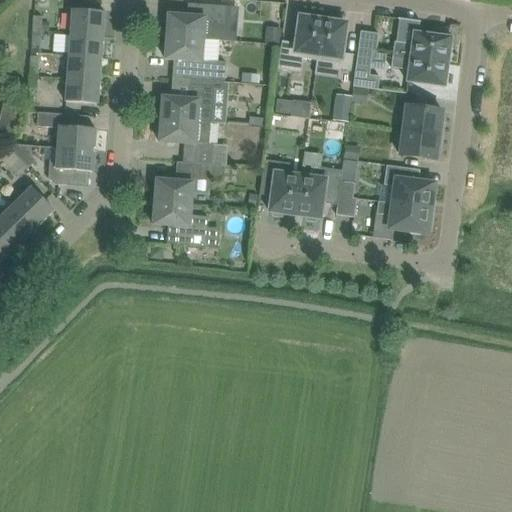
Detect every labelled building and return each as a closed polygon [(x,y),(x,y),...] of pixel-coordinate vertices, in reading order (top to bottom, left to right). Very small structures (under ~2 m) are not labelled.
[(169,15),(167,37),(220,41),(237,42),(239,8),(215,6),(195,4),(194,17),(169,15)] [(72,10),(71,33),(103,36),(105,12),(72,10)] [(34,17),(33,31),(41,31),(42,17),(34,17)] [(317,61),(324,18),(320,17),(318,17),(315,17),(312,17),(312,19),(300,17),(296,44),(282,42),(278,70),(301,74),(303,59),(317,61)] [(330,19),(324,18),(317,61),(339,64),(339,70),(351,71),(354,55),(342,54),(347,24),(335,22),(335,20),(333,19),(330,19)] [(452,38),(418,33),(419,23),(420,23),(420,22),(397,18),(396,20),(398,20),(393,55),(449,63),(452,38)] [(265,43),(281,44),(282,29),(266,27),(265,43)] [(41,31),(33,31),(32,45),(40,45),(41,31)] [(361,32),(356,66),(371,68),(373,53),(376,53),(379,34),(361,32)] [(71,33),(69,56),(101,58),(103,36),(71,33)] [(220,41),(167,37),(165,60),(191,62),(190,80),(224,82),(226,63),(219,62),(220,41)] [(449,63),(393,55),(391,68),(408,70),(407,82),(445,88),(449,63)] [(69,56),(67,79),(100,81),(101,58),(69,56)] [(31,62),(30,76),(38,77),(39,63),(31,62)] [(371,68),(356,66),(353,87),(354,87),(364,89),(368,89),(378,90),(380,77),(370,76),(371,68)] [(244,74),(243,84),(257,85),(257,75),(244,74)] [(38,77),(30,76),(29,90),(37,91),(38,77)] [(100,81),(67,79),(66,102),(98,105),(100,81)] [(163,97),(161,120),(198,122),(211,123),(214,87),(210,87),(190,85),(189,99),(163,97)] [(364,89),(354,87),(352,103),(366,104),(368,89),(364,89)] [(338,95),(334,121),(349,122),(352,97),(338,95)] [(275,113),(292,115),(293,102),(277,100),(275,113)] [(0,120),(0,130),(16,134),(22,108),(4,104),(0,120)] [(407,107),(403,131),(442,136),(444,124),(441,124),(443,111),(407,107)] [(59,128),(58,148),(94,151),(96,129),(72,128),(73,115),(38,113),(37,126),(59,128)] [(250,117),(250,125),(266,127),(267,119),(250,117)] [(186,144),(184,163),(212,165),(213,145),(209,145),(211,123),(198,122),(161,120),(159,142),(186,144)] [(309,135),(336,136),(337,121),(310,120),(309,135)] [(442,136),(403,131),(400,156),(436,161),(438,148),(441,149),(442,136)] [(7,148),(27,169),(28,169),(37,160),(29,151),(25,155),(19,149),(23,145),(11,145),(7,148)] [(360,148),(346,146),(344,160),(358,162),(360,148)] [(27,169),(7,148),(0,155),(0,157),(19,177),(27,169)] [(94,151),(58,148),(57,161),(50,161),(48,179),(55,185),(68,186),(69,171),(93,173),(94,151)] [(284,215),(295,216),(300,176),(289,175),(290,164),(264,161),(260,195),(271,197),(269,213),(272,213),(272,215),(274,217),(281,218),(284,217),(284,215)] [(222,166),(212,165),(184,163),(183,178),(221,180),(222,166)] [(395,187),(393,204),(431,209),(434,185),(418,183),(420,171),(387,166),(384,186),(395,187)] [(300,176),(295,216),(306,218),(306,220),(308,222),(315,223),(317,221),(318,219),(321,220),(323,204),(337,206),(341,182),(342,171),(314,167),(312,178),(300,176)] [(157,180),(155,202),(191,205),(193,183),(157,180)] [(355,184),(341,182),(337,206),(336,216),(354,218),(357,199),(353,199),(355,184)] [(32,188),(15,204),(37,227),(54,211),(32,188)] [(250,194),(248,207),(256,209),(258,195),(250,194)] [(191,205),(155,202),(153,225),(190,228),(207,229),(208,218),(191,217),(191,205)] [(431,209),(393,204),(378,202),(377,214),(391,216),(389,229),(427,234),(428,231),(431,232),(432,219),(429,219),(431,209)] [(15,204),(0,218),(0,221),(21,243),(37,227),(15,204)] [(0,221),(0,253),(5,259),(21,243),(0,221)] [(177,246),(205,248),(206,235),(178,233),(177,246)]
